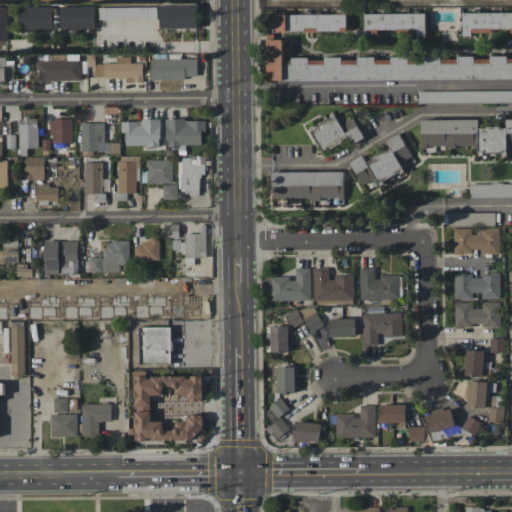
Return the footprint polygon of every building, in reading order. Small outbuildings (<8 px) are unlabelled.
[(160,29),(197,28),(197,5),(159,5),(160,29)] [(94,7),(18,6),(17,29),(94,29),(94,7)] [(156,7),(99,7),(99,18),(156,19),(156,7)] [(511,12),(462,13),(463,34),(491,34),(491,30),(511,29),(511,12)] [(425,13),(365,14),(365,30),(398,29),(398,35),(426,34),(425,13)] [(346,30),(346,14),(274,15),(274,31),(346,30)] [(267,81),(511,78),(511,56),(283,59),(283,39),(266,39),(267,81)] [(36,81),(81,80),(81,60),(73,60),(73,55),(35,56),(36,81)] [(125,77),(125,82),(143,82),(143,63),(131,64),(130,56),(115,56),(116,63),(94,63),(94,78),(125,77)] [(0,58),(0,80),(13,80),(13,58),(0,58)] [(197,58),(150,59),(150,79),(197,78),(197,58)] [(511,90),(418,91),(418,103),(511,101),(511,90)] [(353,114),(337,120),(336,117),(311,128),(321,151),(349,139),(351,144),(363,139),(353,114)] [(18,118),(19,148),(38,148),(37,117),(18,118)] [(72,143),(72,119),(50,119),(51,143),(72,143)] [(203,145),(203,119),(166,120),(167,147),(186,147),(185,145),(203,145)] [(421,119),(421,146),(472,147),(472,149),(511,149),(511,119),(505,119),(505,127),(478,127),(478,119),(421,119)] [(161,120),(121,120),(121,133),(125,133),(125,145),(161,146),(161,120)] [(104,122),(81,123),(81,151),(109,151),(109,147),(104,147),(104,122)] [(411,157),(400,133),(386,140),(390,148),(365,160),(363,155),(351,161),(363,188),(406,169),(402,161),(411,157)] [(43,156),(23,157),(24,180),(44,180),(43,156)] [(137,192),(137,156),(118,156),(118,193),(137,192)] [(200,193),(199,176),(204,176),(204,156),(179,157),(180,194),(200,193)] [(173,183),(172,160),(146,160),(147,183),(173,183)] [(84,193),(102,193),(102,162),(84,162),(84,193)] [(343,171),(272,172),(272,199),(344,198),(343,171)] [(511,196),(511,183),(470,184),(470,197),(511,196)] [(177,199),(177,184),(162,185),(163,199),(177,199)] [(58,201),(58,186),(36,185),(36,201),(58,201)] [(494,212),(447,213),(448,226),(494,225),(494,212)] [(193,258),(206,257),(205,225),(198,225),(198,233),(184,234),(186,265),(193,264),(193,258)] [(454,228),(453,252),(499,253),(499,228),(480,228),(480,234),(471,234),(471,228),(454,228)] [(134,244),(134,260),(159,260),(159,237),(149,237),(149,243),(134,244)] [(0,262),(18,262),(18,240),(3,240),(3,251),(0,250),(0,262)] [(77,241),(45,241),(44,273),(77,273),(77,241)] [(89,258),(89,272),(119,271),(119,264),(130,264),(129,241),(105,241),(105,257),(89,258)] [(328,267),(313,268),(315,300),(354,299),(353,277),(329,277),(328,267)] [(399,276),(374,277),(374,267),(359,268),(360,300),(400,299),(399,276)] [(310,268),(295,268),(295,277),(270,277),(271,301),(310,300),(310,268)] [(500,298),(499,273),(482,273),(482,274),(454,275),(454,299),(473,299),(473,292),(481,292),(481,299),(500,298)] [(83,291),(83,279),(58,280),(58,292),(83,291)] [(455,326),(483,326),(483,328),(500,327),(500,302),(481,302),(481,308),(472,308),(472,302),(454,302),(455,326)] [(323,325),(313,305),(300,311),(310,332),(323,325)] [(291,327),(303,321),(297,309),(293,311),(297,317),(288,321),(291,327)] [(355,318),(329,319),(330,337),(355,336),(355,318)] [(25,378),(24,325),(11,325),(11,378),(25,378)] [(271,352),(289,352),(288,326),(270,326),(271,352)] [(140,327),(139,363),(171,364),(172,327),(140,327)] [(489,352),(503,352),(504,338),(490,338),(489,352)] [(484,350),(466,350),(465,376),(483,376),(484,350)] [(276,367),(277,393),(296,392),(295,366),(276,367)] [(136,410),(150,409),(150,395),(168,395),(167,387),(175,386),(176,395),(187,395),(187,401),(203,401),(202,375),(135,377),(136,410)] [(495,382),(467,381),(466,406),(498,408),(499,395),(494,395),(495,382)] [(68,398),(54,398),(53,412),(68,412),(68,398)] [(81,403),(82,436),(99,436),(99,422),(111,422),(111,403),(81,403)] [(380,423),(405,422),(405,404),(379,405),(380,423)] [(375,437),(375,405),(360,405),(360,414),(335,414),(336,437),(375,437)] [(455,425),(450,408),(425,416),(430,433),(455,425)] [(135,440),(203,440),(203,415),(187,415),(187,421),(175,421),(175,430),(163,430),(163,421),(151,421),(151,411),(135,411),(135,440)] [(77,436),(77,413),(50,414),(51,436),(77,436)] [(289,429),(281,418),(268,427),(276,438),(289,429)] [(293,439),(319,443),(321,424),(295,421),(293,439)] [(424,427),(409,427),(410,442),(424,442),(424,427)]
